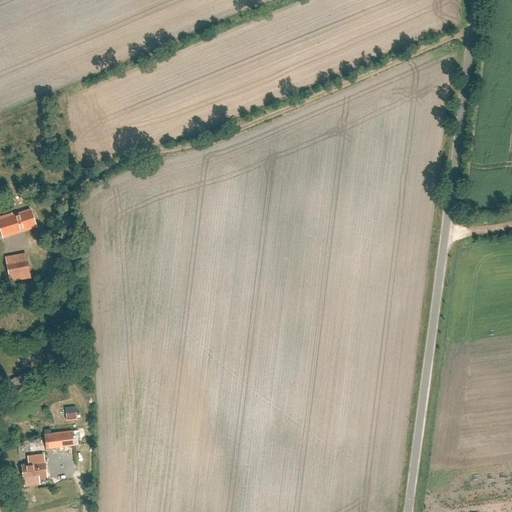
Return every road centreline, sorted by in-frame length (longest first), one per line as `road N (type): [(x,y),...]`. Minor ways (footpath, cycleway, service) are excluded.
road 1 (unclassified): [(475,0),(405,511)]
road 2 (track): [(471,30),(211,143),(151,153),(99,174),(69,191),(31,244)]
